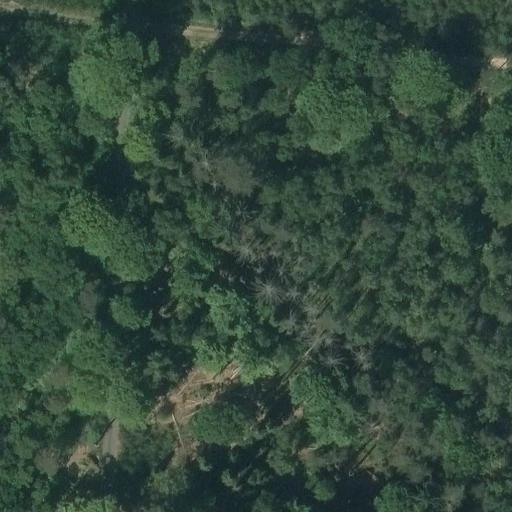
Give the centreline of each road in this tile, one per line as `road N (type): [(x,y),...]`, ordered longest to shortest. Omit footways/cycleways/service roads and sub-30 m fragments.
road 1 (track): [(0,13),(511,64)]
road 2 (unclassified): [(138,0),(108,511)]
